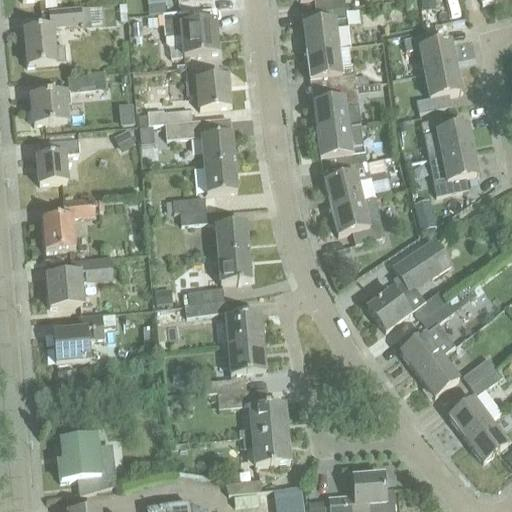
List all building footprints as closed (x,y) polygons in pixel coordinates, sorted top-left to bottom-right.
[(298,0),(299,6),(318,4),(319,16),(345,13),(345,9),(343,0),(298,0)] [(433,0),(419,0),(421,15),(434,14),(433,0)] [(416,4),(405,5),(406,15),(417,14),(416,4)] [(88,12),(80,13),(41,17),(42,33),(24,35),(27,71),(65,68),(64,49),(53,51),(51,30),(81,27),(82,33),(90,32),(88,12)] [(321,27),(302,29),(305,58),(338,53),(350,52),(348,33),(345,13),(319,16),(321,27)] [(187,16),(162,18),(164,40),(165,45),(169,50),(182,49),(183,61),(217,58),(214,25),(188,28),(187,16)] [(141,27),(132,28),(133,40),(141,39),(141,27)] [(424,78),(455,72),(453,64),(456,64),(452,45),(438,48),(436,38),(404,44),(406,56),(419,54),(424,78)] [(338,53),(305,58),(309,86),(325,84),(326,95),(355,92),(368,90),(367,80),(354,82),(352,72),(340,74),(338,53)] [(455,72),(424,78),(429,104),(416,106),(418,117),(451,111),(449,100),(462,97),(459,79),(456,79),(455,72)] [(103,78),(67,82),(68,98),(104,94),(103,82),(103,78)] [(200,115),(230,112),(227,82),(187,86),(188,100),(198,99),(200,115)] [(328,107),(312,109),(316,136),(348,132),(360,131),(355,92),(326,95),(328,107)] [(33,131),(67,127),(64,97),(30,100),(33,131)] [(191,127),(191,126),(190,115),(163,118),(163,116),(146,117),(146,120),(136,121),(137,132),(164,129),(164,130),(165,130),(191,127)] [(453,120),(420,127),(423,141),(428,164),(441,162),(472,155),(470,147),(472,147),(469,129),(455,132),(453,120)] [(191,127),(165,130),(167,146),(201,142),(203,170),(234,167),(232,138),(209,140),(208,125),(191,126),(191,127)] [(348,132),(316,136),(319,164),(320,165),(335,162),(337,172),(341,171),(366,167),(363,151),(360,131),(348,132)] [(151,132),(138,133),(140,149),(153,148),(151,132)] [(115,143),(120,156),(133,149),(128,137),(115,143)] [(77,145),(67,146),(37,149),(38,161),(36,162),(38,190),(65,188),(63,161),(79,159),(77,145)] [(441,162),(428,164),(433,190),(435,202),(468,195),(465,183),(479,181),(476,163),(474,163),(472,155),(441,162)] [(337,172),(322,175),(324,187),(331,214),(373,203),(369,184),(368,180),(385,176),(382,163),(366,167),(341,171),(337,172)] [(236,196),(234,167),(203,170),(205,199),(236,196)] [(179,218),(199,216),(198,203),(171,205),(172,206),(172,216),(173,219),(179,218)] [(384,242),(373,203),(331,214),(337,240),(356,236),(359,248),(384,242)] [(71,223),(94,221),(93,205),(61,208),(62,223),(42,224),(45,257),(74,254),(71,223)] [(205,216),(199,216),(179,218),(180,231),(206,229),(205,216)] [(432,222),(418,226),(421,235),(434,232),(432,222)] [(218,260),(248,257),(245,228),(215,231),(218,260)] [(397,291),(367,313),(384,338),(387,335),(413,317),(420,326),(445,307),(437,297),(424,307),(408,285),(426,273),(431,282),(450,270),(436,248),(434,245),(392,272),(398,281),(393,285),(397,291)] [(248,257),(218,260),(220,289),(250,286),(248,257)] [(79,288),(113,285),(111,263),(71,267),(72,279),(47,281),(50,313),(81,310),(79,288)] [(170,294),(154,296),(156,310),(171,308),(170,294)] [(214,307),(224,306),(222,294),(186,298),(187,311),(214,307)] [(424,339),(399,358),(416,380),(441,362),(454,352),(437,329),(453,317),(464,309),(456,299),(445,307),(420,326),(427,337),(424,339)] [(214,307),(187,311),(184,311),(186,323),(225,318),(224,306),(214,307)] [(102,333),(114,332),(113,319),(76,322),(77,335),(52,338),(55,369),(89,366),(87,344),(102,343),(102,333)] [(228,352),(262,349),(259,319),(225,322),(228,352)] [(262,349),(228,352),(230,381),(231,381),(231,385),(203,388),(204,400),(216,399),(232,397),(246,396),(244,380),(265,378),(262,349)] [(458,384),(441,362),(416,380),(433,403),(458,384)] [(469,392),(494,373),(487,363),(461,382),(469,392)] [(502,383),(494,373),(469,392),(476,402),(502,383)] [(274,391),(273,380),(257,381),(257,392),(274,391)] [(232,397),(216,399),(217,415),(242,413),(242,409),(248,408),(247,396),(246,396),(232,397)] [(465,445),(490,427),(473,404),(448,423),(465,445)] [(242,443),(285,439),(282,410),(248,413),(250,436),(237,437),(237,443),(242,443)] [(490,427),(465,445),(482,468),(507,449),(490,427)] [(288,469),(285,439),(242,443),(243,454),(252,454),(253,472),(288,469)] [(78,500),(114,490),(113,478),(109,479),(106,454),(97,455),(95,440),(61,444),(64,466),(58,467),(60,487),(77,485),(78,500)] [(394,511),(393,496),(383,496),(382,481),(353,484),(354,503),(329,505),(329,511),(394,511)] [(227,500),(259,498),(258,487),(226,489),(227,500)]
